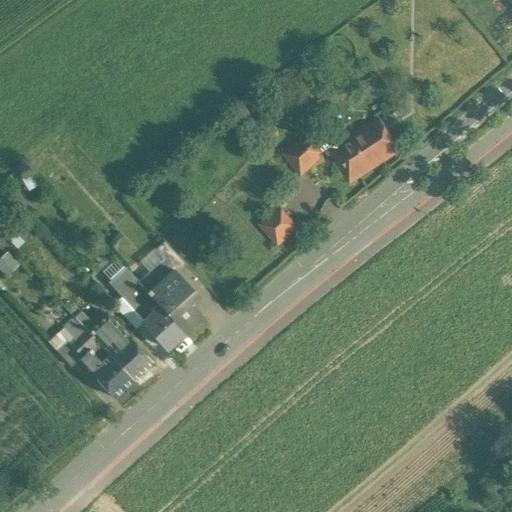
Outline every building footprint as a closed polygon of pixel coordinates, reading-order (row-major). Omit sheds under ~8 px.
[(380,118),(340,143),(333,148),(329,151),(350,184),(400,151),(380,118)] [(333,148),(340,143),(333,132),(325,137),(326,139),(312,148),(318,155),(332,146),(333,148)] [(303,136),(284,154),(301,175),(321,158),(318,155),(312,148),(303,136)] [(298,228),(279,207),(259,224),(278,246),(298,228)] [(175,270),(176,272),(185,264),(164,241),(155,249),(164,258),(175,270)] [(148,294),(175,270),(164,258),(138,282),(148,294)] [(144,322),(161,307),(148,294),(138,282),(124,268),(108,282),(144,322)] [(184,332),(202,316),(189,301),(197,295),(176,272),(175,270),(148,294),(161,307),(184,332)] [(63,328),(73,320),(59,301),(32,273),(15,288),(41,316),(48,309),(63,328)] [(165,348),(184,332),(161,307),(144,322),(142,324),(165,348)] [(109,355),(128,337),(129,336),(107,313),(94,325),(81,312),(74,318),(85,329),(97,342),(105,351),(109,355)] [(56,350),(66,341),(69,344),(85,329),(74,318),(73,320),(63,328),(48,342),(56,350)] [(81,357),(97,342),(85,329),(69,344),(81,357)] [(109,355),(132,380),(151,362),(128,337),(109,355)] [(70,366),(79,358),(81,357),(69,344),(66,341),(56,350),(70,366)] [(91,371),(100,363),(96,359),(105,351),(97,342),(81,357),(79,358),(91,371)] [(113,397),(132,380),(109,355),(100,363),(91,371),(89,372),(113,397)]
